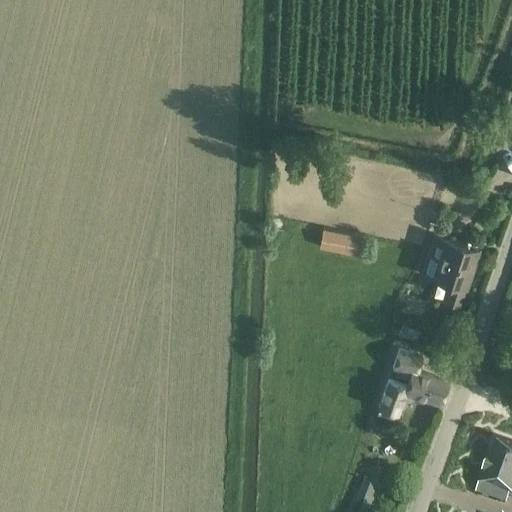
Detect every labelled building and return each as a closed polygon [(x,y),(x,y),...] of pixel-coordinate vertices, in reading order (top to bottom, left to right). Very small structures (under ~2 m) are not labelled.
[(361,254),(365,236),(348,232),(344,250),(361,254)] [(429,294),(440,298),(459,304),(465,287),(466,287),(479,249),(435,235),(422,273),(435,277),(429,294)] [(376,405),(378,406),(397,413),(405,391),(422,398),(441,405),(449,382),(417,370),(422,357),(398,348),(391,367),(409,373),(406,383),(387,376),(376,405)] [(477,487),(474,494),(506,505),(508,498),(511,499),(511,439),(495,433),(476,487),(477,487)] [(363,480),(350,511),(368,511),(375,498),(378,488),(379,486),(363,480)]
